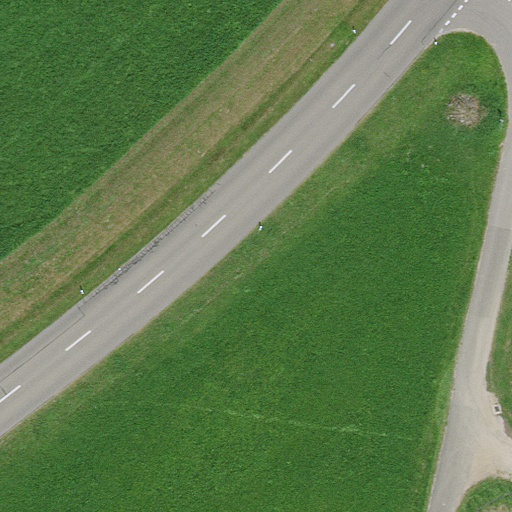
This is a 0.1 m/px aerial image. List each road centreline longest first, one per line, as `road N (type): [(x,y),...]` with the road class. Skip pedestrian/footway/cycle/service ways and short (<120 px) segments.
road 1 (tertiary): [(430,0),(314,133),(151,284),(0,402)]
road 2 (track): [(446,511),(511,192)]
